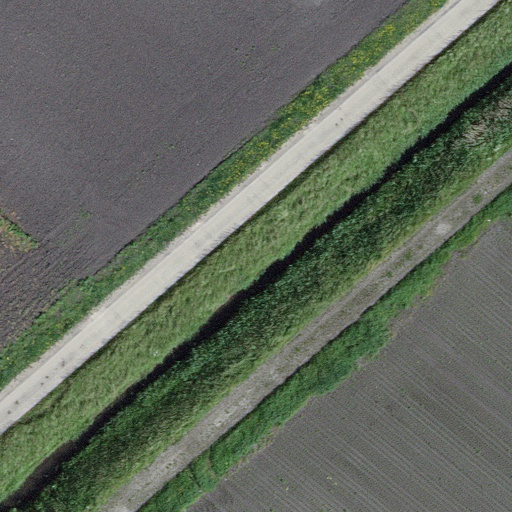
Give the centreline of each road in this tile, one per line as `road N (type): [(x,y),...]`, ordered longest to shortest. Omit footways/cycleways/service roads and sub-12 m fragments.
road 1 (track): [(477,0),(0,411)]
road 2 (track): [(511,170),(116,511)]
